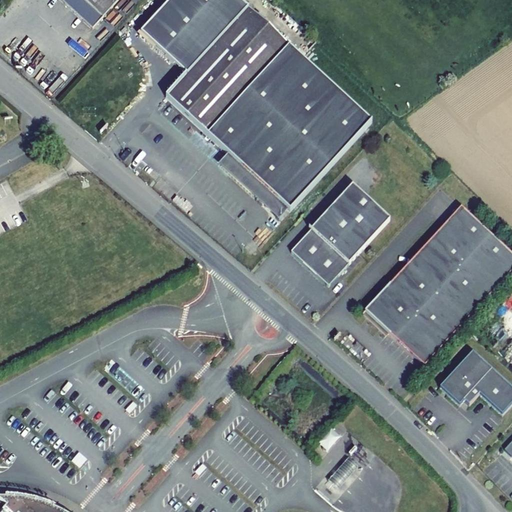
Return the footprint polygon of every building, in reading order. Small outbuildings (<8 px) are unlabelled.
[(59,0),(92,30),(103,19),(102,19),(119,0),(59,0)] [(246,11),(234,0),(171,0),(141,32),(186,76),(246,11)] [(259,184),(288,212),(372,124),(289,47),(246,11),(187,77),(186,76),(166,99),(201,133),(238,166),(232,172),(253,191),(259,184)] [(329,288),(390,221),(353,187),(291,254),(329,288)] [(365,313),(427,370),(511,277),(511,255),(461,209),(365,313)] [(502,417),(511,405),(511,390),(472,354),(440,390),(459,408),(464,403),(469,407),(479,396),(502,417)] [(340,436),(331,428),(319,442),(328,450),(340,436)] [(349,479),(358,469),(348,460),(339,470),(328,482),(338,491),(349,479)] [(3,499),(0,499),(0,511),(60,511),(58,511),(52,508),(45,506),(39,504),(30,501),(25,500),(14,499),(8,498),(3,499)]
